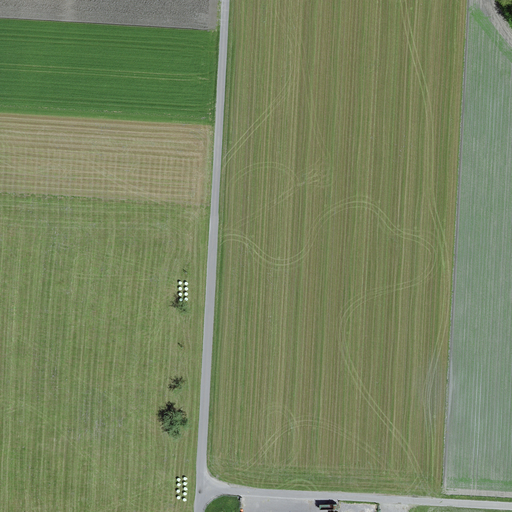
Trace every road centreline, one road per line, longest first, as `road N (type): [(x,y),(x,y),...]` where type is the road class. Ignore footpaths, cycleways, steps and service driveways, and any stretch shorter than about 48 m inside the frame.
road 1 (track): [(201,490),(226,0)]
road 2 (track): [(201,490),(511,506)]
